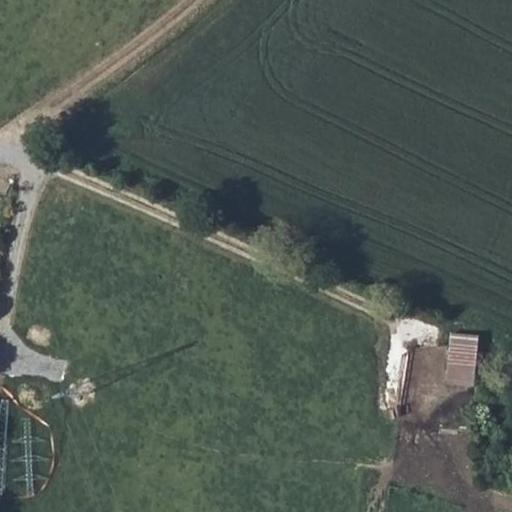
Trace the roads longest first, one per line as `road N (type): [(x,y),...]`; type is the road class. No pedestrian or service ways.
road 1 (track): [(31,168),(397,322)]
road 2 (track): [(200,0),(0,148)]
road 3 (track): [(0,154),(31,168),(0,343)]
